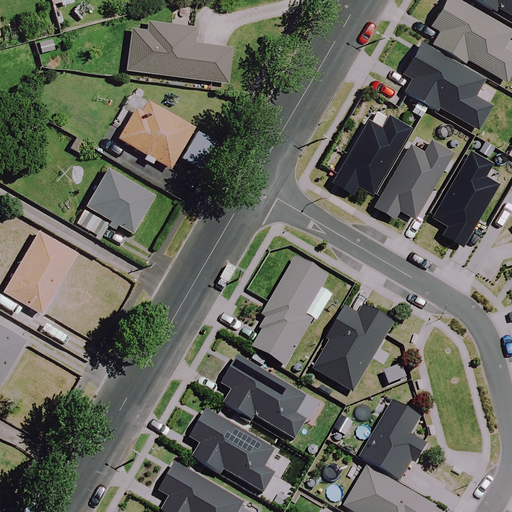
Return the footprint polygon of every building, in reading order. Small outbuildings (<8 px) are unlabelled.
[(75,0),(49,0),(52,9),(76,3),(75,0)] [(249,11),(231,0),(225,0),(219,10),(216,8),(187,55),(223,78),(254,28),(243,21),(249,11)] [(511,0),(487,0),(501,19),(511,11),(511,0)] [(369,163),(362,175),(393,194),(479,46),(442,25),(364,160),(369,163)] [(511,33),(491,56),(511,74),(511,33)] [(51,41),(38,44),(41,55),(54,52),(51,41)] [(177,52),(141,48),(137,77),(173,82),(177,52)] [(136,99),(115,137),(170,168),(191,130),(136,99)] [(463,132),(450,124),(441,139),(453,147),(463,132)] [(107,170),(88,205),(134,231),(154,196),(107,170)] [(427,222),(400,207),(390,224),(417,239),(427,222)] [(380,308),(363,228),(319,237),(337,317),(380,308)] [(39,235),(6,293),(40,313),(73,254),(39,235)] [(0,328),(0,386),(25,343),(0,328)] [(511,383),(450,348),(425,393),(511,442),(511,383)] [(247,511),(244,499),(197,511),(247,511)]
